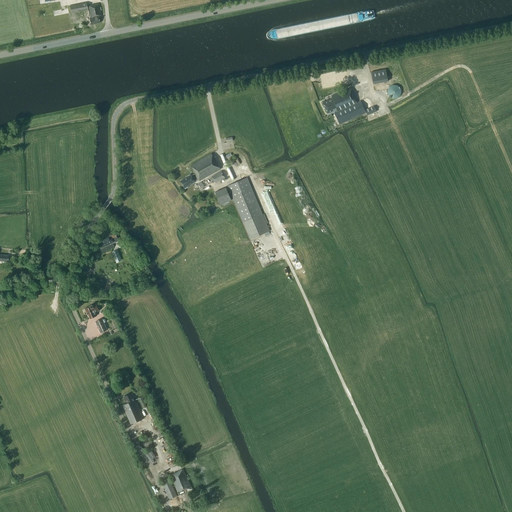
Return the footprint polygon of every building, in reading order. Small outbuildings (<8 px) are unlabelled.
[(90,18),(89,18),(90,24),(100,22),(99,16),(102,16),(99,4),(88,6),(89,9),(90,16),(90,18)] [(388,81),(385,69),(371,72),(373,84),(388,81)] [(400,93),(401,91),(400,89),(399,87),(398,85),(395,84),(393,84),(391,85),(389,86),(388,88),(387,91),(388,93),(389,95),(390,97),(393,98),(395,98),(397,97),(399,96),(400,93)] [(361,101),(357,102),(350,87),(331,96),(332,98),(323,102),(327,113),(337,109),(338,111),(334,113),(339,124),(366,113),(361,101)] [(377,111),(374,106),(365,109),(368,115),(377,111)] [(211,153),(191,165),(195,173),(191,175),(180,181),(185,189),(188,187),(187,187),(195,182),(195,181),(199,179),(200,181),(220,169),(211,153)] [(225,178),(221,171),(212,176),(216,183),(225,178)] [(250,239),(270,231),(247,177),(228,186),(228,187),(226,187),(228,191),(230,190),(250,239)] [(232,200),(226,187),(215,192),(220,205),(232,200)] [(106,233),(105,232),(96,236),(102,252),(114,247),(113,243),(119,241),(117,237),(117,236),(115,231),(109,233),(108,232),(106,233)] [(90,318),(97,316),(95,312),(99,311),(96,304),(92,306),(92,305),(89,306),(85,308),(87,313),(88,313),(90,318)] [(102,318),(96,321),(101,332),(107,329),(102,318)] [(131,424),(144,418),(136,400),(135,400),(132,393),(124,397),(126,403),(123,405),(131,424)] [(159,420),(155,410),(150,413),(154,422),(159,420)] [(142,443),(148,446),(151,440),(145,437),(142,443)] [(193,489),(184,469),(170,475),(179,495),(193,489)] [(177,496),(167,473),(159,476),(169,499),(177,496)]
